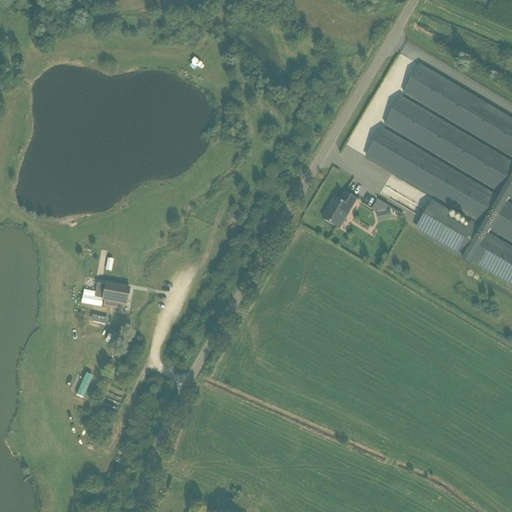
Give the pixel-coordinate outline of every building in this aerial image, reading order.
[(509,199),(511,200),(511,121),(420,67),(403,94),(511,158),(511,164),(401,98),(385,125),(501,195),(499,199),(382,130),(366,157),(482,227),(481,229),(471,222),(466,229),(448,218),(451,213),(432,202),(426,212),(435,217),(425,235),(464,258),(462,260),(470,265),(472,262),(511,285),(511,248),(488,234),(491,231),(511,243),(511,206),(507,203),(509,199)] [(357,200),(354,198),(346,193),(341,202),(335,199),(323,219),(337,228),(345,215),(347,216),(357,200)] [(380,213),(382,222),(388,220),(386,211),(380,213)] [(84,278),(83,303),(96,303),(97,279),(84,278)] [(102,300),(104,301),(103,307),(123,310),(124,304),(126,305),(129,289),(104,285),(102,300)] [(94,317),(93,322),(104,325),(106,319),(94,317)] [(113,334),(109,344),(115,347),(120,336),(113,334)] [(85,398),(94,376),(86,373),(77,395),(85,398)]
